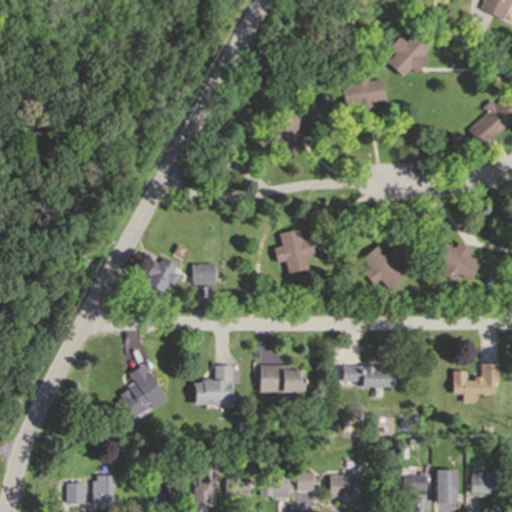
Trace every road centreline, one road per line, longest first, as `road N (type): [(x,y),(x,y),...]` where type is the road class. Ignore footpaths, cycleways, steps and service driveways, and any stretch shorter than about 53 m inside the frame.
road 1 (tertiary): [(6,511),(21,445),(262,0)]
road 2 (residential): [(86,328),(511,328)]
